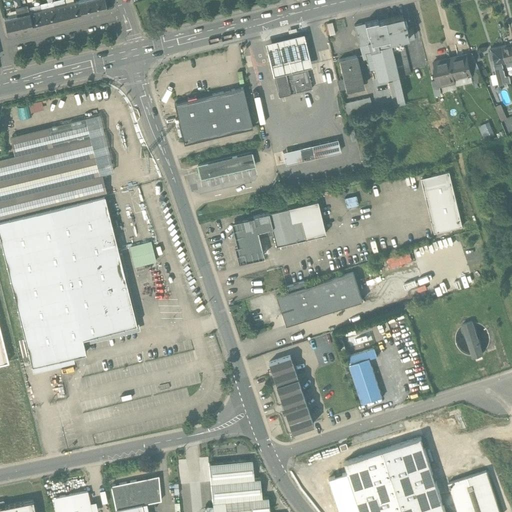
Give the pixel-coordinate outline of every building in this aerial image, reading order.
[(90,0),(83,0),(78,1),(82,17),(94,14),(90,0)] [(104,0),(90,0),(94,14),(107,11),(104,0)] [(78,1),(66,4),(70,20),(82,17),(78,1)] [(66,4),(53,7),(57,23),(70,20),(66,4)] [(53,7),(41,10),(45,26),(57,23),(53,7)] [(41,10),(29,13),(33,29),(45,26),(41,10)] [(29,13),(17,16),(21,32),(33,29),(29,13)] [(17,16),(4,19),(8,35),(21,32),(17,16)] [(401,16),(384,20),(388,38),(389,42),(407,38),(407,39),(414,38),(411,26),(405,27),(405,24),(403,24),(401,16)] [(384,20),(377,22),(376,19),(353,25),(359,45),(368,43),(367,42),(370,42),(370,43),(388,38),(384,20)] [(303,34),(265,43),(273,76),(273,74),(285,71),(306,66),(307,67),(311,66),(303,34)] [(377,41),(370,43),(370,42),(367,42),(368,43),(370,52),(379,50),(378,48),(377,41)] [(511,44),(502,46),(506,62),(507,67),(511,65),(511,44)] [(391,45),(378,48),(379,50),(370,52),(365,53),(366,60),(372,58),(377,81),(391,77),(398,76),(391,45)] [(502,46),(490,49),(491,51),(488,52),(490,61),(493,60),(494,65),(506,62),(502,46)] [(472,53),(449,59),(453,76),(461,74),(462,77),(470,75),(472,84),(484,81),(472,53)] [(356,55),(339,59),(343,78),(337,80),(340,89),(345,88),(346,91),(364,87),(356,55)] [(449,59),(433,63),(437,81),(438,86),(439,86),(454,82),(453,76),(449,59)] [(502,64),(494,66),(496,75),(490,76),(493,86),(498,85),(499,86),(510,83),(509,75),(505,76),(502,64)] [(306,66),(285,71),(290,93),(312,88),(307,67),(306,66)] [(285,71),(273,74),(273,76),(278,96),(290,93),(285,71)] [(398,76),(391,77),(397,101),(404,99),(398,76)] [(437,81),(431,82),(434,95),(441,94),(439,86),(438,86),(437,81)] [(242,87),(174,103),(184,143),(252,126),(242,87)] [(370,98),(343,105),(346,117),(373,110),(370,98)] [(507,119),(500,105),(494,108),(501,122),(507,119)] [(14,157),(0,159),(0,240),(2,251),(2,252),(3,251),(6,265),(5,265),(6,266),(10,279),(9,279),(9,280),(10,280),(13,294),(13,295),(14,295),(17,308),(16,308),(16,309),(17,309),(20,322),(20,323),(24,337),(23,337),(23,338),(24,338),(28,351),(27,351),(27,352),(28,352),(31,365),(30,365),(31,365),(31,366),(32,366),(32,365),(44,362),(45,363),(46,363),(46,362),(58,359),(58,360),(59,359),(71,356),(72,356),(73,356),(72,355),(84,352),(84,353),(85,353),(85,352),(86,352),(86,351),(85,351),(82,338),(83,338),(95,335),(96,335),(96,334),(109,331),(109,332),(110,331),(122,328),(123,328),(124,328),(124,327),(131,325),(122,288),(127,287),(126,282),(126,280),(125,280),(123,269),(123,268),(122,268),(119,253),(119,252),(118,252),(115,239),(116,239),(115,237),(111,224),(112,224),(112,223),(111,223),(108,210),(108,209),(104,196),(104,195),(107,194),(86,119),(10,139),(14,157)] [(489,123),(478,128),(483,140),(494,136),(489,123)] [(353,128),(347,129),(350,141),(356,140),(353,128)] [(337,138),(311,144),(314,155),(314,156),(340,150),(337,138)] [(311,144),(300,147),(303,158),(314,155),(311,144)] [(300,147),(282,151),(285,163),(303,159),(303,158),(300,147)] [(251,153),(198,166),(199,171),(201,178),(254,165),(253,158),(251,153)] [(449,172),(421,179),(434,233),(462,226),(449,172)] [(318,202),(234,222),(240,247),(235,248),(239,264),(264,257),(258,233),(271,230),(276,247),(326,235),(318,202)] [(288,294),(276,298),(285,326),(362,301),(353,273),(305,288),(288,294)] [(304,282),(287,288),(288,294),(305,288),(304,282)] [(482,355),(471,322),(462,325),(473,358),(482,355)] [(0,363),(9,362),(0,324),(0,363)] [(374,349),(347,357),(362,404),(381,398),(369,359),(376,357),(374,349)] [(290,356),(268,363),(276,385),(297,377),(290,356)] [(297,377),(276,385),(282,405),(280,406),(281,408),(282,411),(284,411),(291,432),(313,424),(297,377)] [(458,409),(447,413),(449,418),(460,414),(458,409)] [(444,511),(421,438),(345,462),(360,511),(444,511)] [(260,479),(254,480),(252,460),(208,464),(212,511),(269,511),(268,498),(262,498),(260,479)] [(499,511),(486,471),(448,483),(457,511),(499,511)] [(136,481),(110,486),(115,510),(141,505),(161,501),(158,476),(151,478),(151,477),(136,480),(136,481)] [(91,511),(87,491),(52,498),(54,511),(91,511)] [(35,511),(33,500),(0,507),(0,511),(35,511)]
